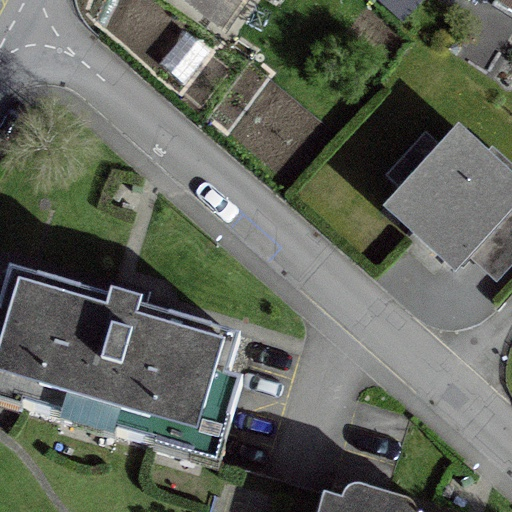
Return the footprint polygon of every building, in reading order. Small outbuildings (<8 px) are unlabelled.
[(183,0),(213,21),(227,0),(183,0)] [(511,0),(495,0),(511,10),(511,0)] [(511,218),(511,182),(463,138),(389,218),(456,279),(511,218)] [(7,277),(0,299),(0,395),(22,402),(19,411),(59,423),(62,413),(115,429),(112,439),(152,451),(155,441),(203,455),(212,424),(227,429),(238,390),(224,386),(236,345),(136,315),(137,311),(121,306),(108,302),(106,307),(7,277)] [(406,511),(403,509),(357,495),(346,497),(340,504),(337,511),(406,511)]
